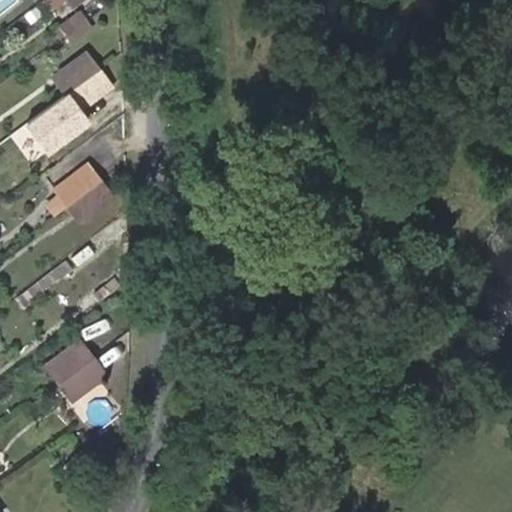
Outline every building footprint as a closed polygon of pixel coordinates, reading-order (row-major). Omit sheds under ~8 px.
[(58,0),(43,0),(44,0),(52,11),(61,4),(58,0)] [(62,25),(68,34),(87,20),(81,12),(62,25)] [(87,20),(68,34),(74,42),(92,28),(87,20)] [(55,76),(67,92),(97,70),(86,54),(55,76)] [(97,70),(67,92),(79,110),(109,87),(97,70)] [(58,188),(69,204),(99,181),(88,165),(58,188)] [(99,181),(69,204),(82,221),(112,199),(99,181)] [(48,365),(60,382),(93,357),(81,341),(48,365)] [(93,357),(60,382),(73,401),(106,375),(93,357)] [(78,457),(66,466),(80,485),(92,475),(78,457)]
